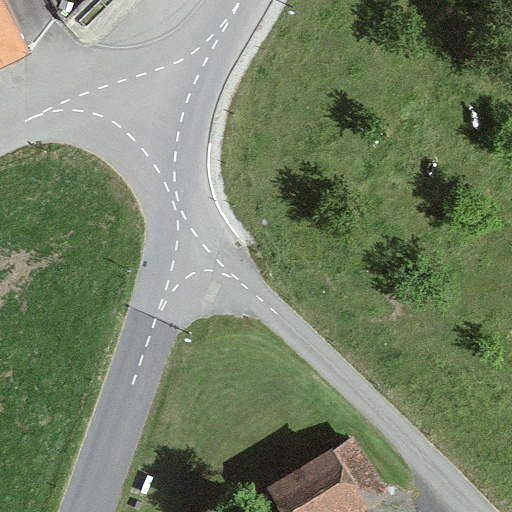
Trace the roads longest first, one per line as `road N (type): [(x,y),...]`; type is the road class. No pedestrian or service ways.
road 1 (residential): [(188,232),(477,511)]
road 2 (unclassified): [(188,232),(86,511)]
road 3 (residential): [(159,102),(55,108),(0,135)]
road 4 (unclassified): [(159,102),(188,232)]
road 5 (unclassified): [(241,0),(159,102)]
